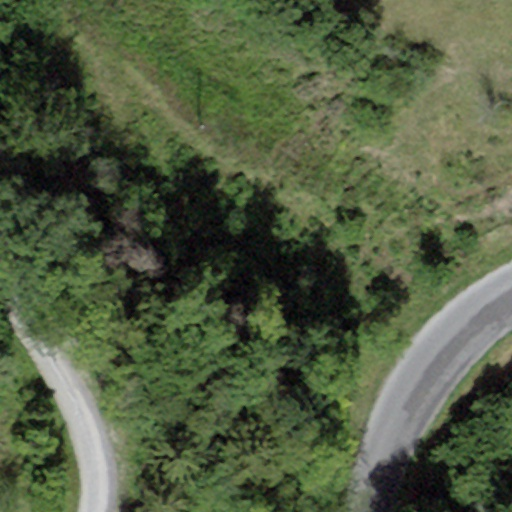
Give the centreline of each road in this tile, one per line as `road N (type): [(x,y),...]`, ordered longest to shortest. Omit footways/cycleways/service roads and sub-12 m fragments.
road 1 (track): [(0,266),(85,426),(89,511)]
road 2 (unclassified): [(378,511),(396,451),(440,372),(511,305)]
